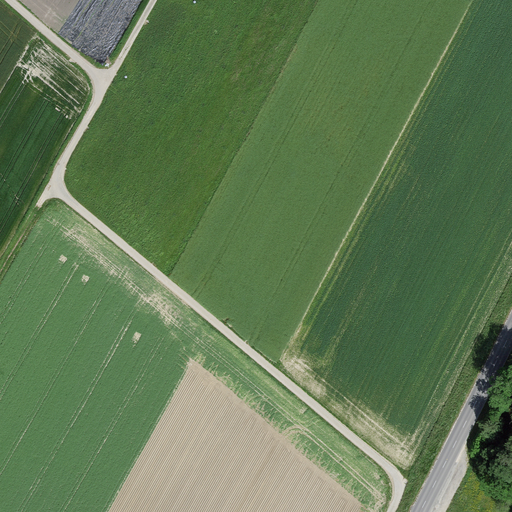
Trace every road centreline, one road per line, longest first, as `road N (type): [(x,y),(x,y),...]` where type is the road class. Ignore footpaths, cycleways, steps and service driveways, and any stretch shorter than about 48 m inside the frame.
road 1 (track): [(393,511),(399,488),(388,466),(58,185),(158,0)]
road 2 (secondary): [(511,339),(426,511)]
road 3 (track): [(113,83),(16,0)]
